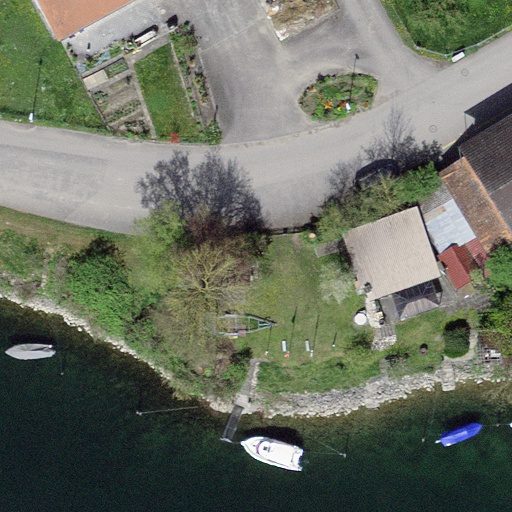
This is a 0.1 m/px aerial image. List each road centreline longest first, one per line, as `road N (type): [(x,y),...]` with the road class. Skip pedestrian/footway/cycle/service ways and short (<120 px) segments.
road 1 (unclassified): [(511,72),(308,172),(250,182)]
road 2 (unclassified): [(0,161),(102,185),(250,182)]
road 3 (track): [(362,0),(428,114)]
